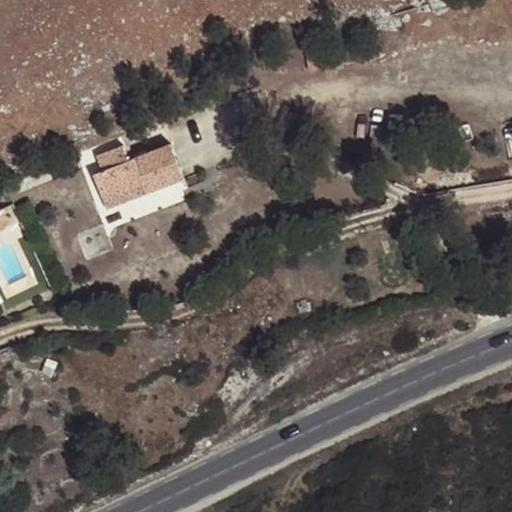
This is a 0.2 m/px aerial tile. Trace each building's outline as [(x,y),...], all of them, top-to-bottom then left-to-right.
[(337,66),(334,45),(306,50),(309,70),(337,66)] [(182,124),(175,107),(163,111),(168,129),(182,124)] [(338,108),(338,136),(351,136),(352,108),(338,108)] [(354,111),(353,134),(366,135),(367,111),(354,111)] [(381,141),(381,115),(367,115),(367,141),(381,141)] [(171,143),(163,121),(125,135),(135,159),(171,144),(171,143)] [(184,178),(171,144),(135,159),(130,160),(103,171),(93,175),(103,198),(142,183),(146,193),(184,178)] [(130,160),(123,144),(95,155),(103,171),(130,160)] [(142,183),(103,198),(107,208),(146,193),(142,183)] [(57,362),(49,358),(41,373),(50,377),(57,362)]
